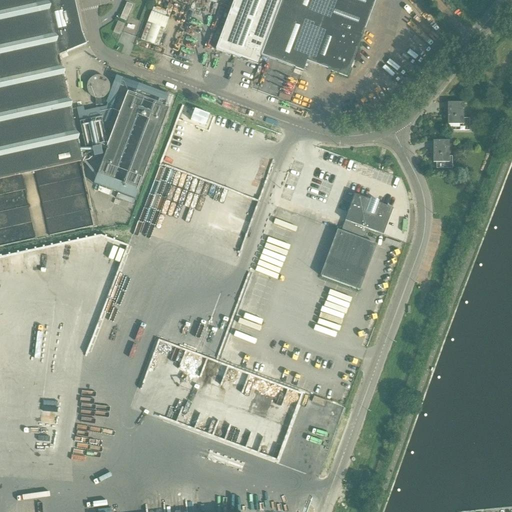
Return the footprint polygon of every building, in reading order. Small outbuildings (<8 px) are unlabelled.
[(54,0),(0,0),(0,246),(93,226),(79,161),(82,161),(73,120),(58,55),(67,53),(54,0)] [(74,0),(54,0),(67,53),(65,45),(83,41),(74,0)] [(267,40),(281,0),(233,0),(215,50),(257,65),(261,56),(267,40)] [(261,56),(302,71),(306,62),(347,77),(375,0),(281,0),(267,40),(261,56)] [(164,29),(147,22),(141,40),(158,46),(164,29)] [(102,77),(101,76),(100,76),(98,76),(96,76),(94,77),(92,78),(90,79),(90,80),(89,80),(88,81),(88,82),(88,83),(87,84),(87,85),(87,86),(87,87),(89,95),(90,94),(91,94),(92,94),(93,94),(94,95),(95,96),(95,97),(95,98),(95,99),(95,106),(102,105),(102,98),(104,97),(105,97),(106,96),(106,95),(107,95),(108,94),(108,93),(109,92),(109,91),(109,90),(109,89),(110,88),(110,87),(110,86),(109,85),(109,84),(109,83),(108,82),(107,81),(107,80),(106,79),(105,79),(104,78),(104,77),(103,77),(102,77)] [(143,99),(128,93),(93,184),(135,199),(169,109),(153,103),(123,184),(113,180),(143,99)] [(188,102),(183,117),(205,126),(211,111),(188,102)] [(83,107),(76,108),(85,150),(107,145),(102,123),(108,122),(114,106),(107,103),(106,107),(84,112),(83,107)] [(463,119),(463,103),(447,103),(447,125),(452,125),(452,131),(469,131),(469,119),(463,119)] [(449,141),(433,141),(433,163),(436,163),(442,163),(449,163),(449,162),(449,141)] [(110,191),(99,187),(97,192),(109,196),(110,191)] [(134,200),(117,193),(115,198),(132,205),(134,200)] [(393,209),(378,204),(378,203),(370,200),(369,201),(354,195),(341,232),(338,231),(321,277),(358,291),(375,245),(364,240),(368,230),(383,235),(393,209)] [(314,396),(311,402),(324,407),(326,401),(314,396)]
